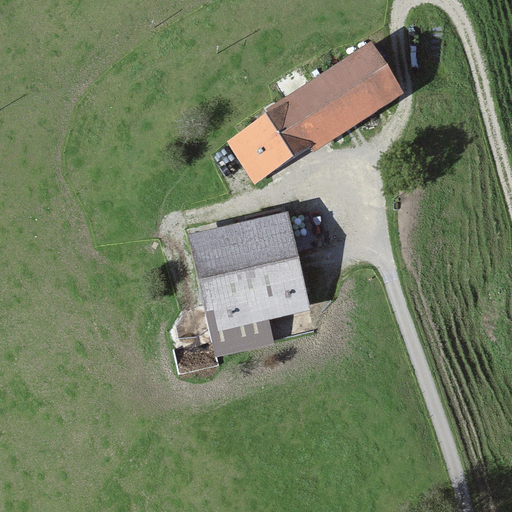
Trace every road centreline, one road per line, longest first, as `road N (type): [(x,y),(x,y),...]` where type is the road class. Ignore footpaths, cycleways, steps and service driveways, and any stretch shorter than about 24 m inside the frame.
road 1 (residential): [(465,511),(378,243)]
road 2 (residential): [(378,243),(367,171),(354,160),(324,160),(295,175),(288,202),(307,245),(343,255)]
road 3 (track): [(447,0),(469,33),(511,193)]
road 4 (track): [(367,171),(403,121),(398,23),(410,0)]
